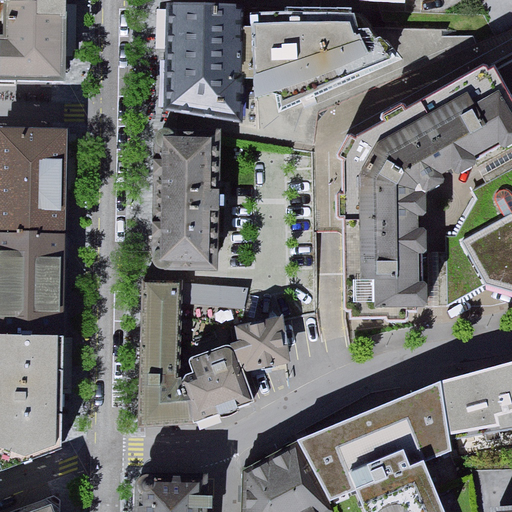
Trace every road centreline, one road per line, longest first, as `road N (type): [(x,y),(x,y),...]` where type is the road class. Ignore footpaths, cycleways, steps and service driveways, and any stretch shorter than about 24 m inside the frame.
road 1 (unknown): [(335,389),(352,207),(381,191),(400,191),(511,248)]
road 2 (residential): [(107,112),(108,456)]
road 3 (residential): [(511,328),(363,376),(243,431)]
road 4 (residential): [(243,431),(108,456)]
